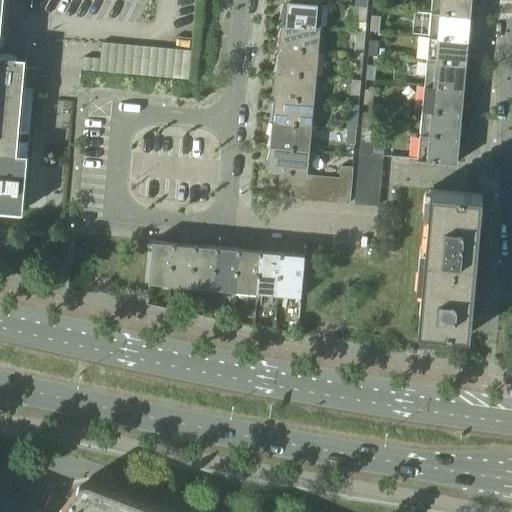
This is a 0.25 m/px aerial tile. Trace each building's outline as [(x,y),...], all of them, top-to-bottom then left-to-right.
[(0,0),(0,209),(22,212),(27,154),(6,152),(12,86),(32,88),(31,88),(33,88),(35,68),(33,68),(33,69),(24,68),(25,57),(16,56),(15,56),(0,54),(0,0)] [(281,23),(319,27),(321,3),(294,0),(283,0),(279,14),(282,15),(281,23)] [(432,0),(431,11),(468,15),(469,14),(470,14),(470,13),(468,13),(469,5),(471,5),(471,0),(432,0)] [(367,7),(359,6),(357,21),(366,22),(367,7)] [(431,11),(429,36),(466,39),(466,38),(468,38),(467,38),(467,29),(469,29),(470,17),(468,17),(468,15),(431,11)] [(371,15),(370,30),(379,31),(380,16),(371,15)] [(279,48),(317,51),(319,27),(281,23),(281,26),(277,39),(280,39),(279,48)] [(355,45),(364,46),(365,31),(356,30),(355,45)] [(429,36),(427,60),(464,64),(464,63),(466,63),(466,62),(464,62),(465,54),(467,54),(468,41),(466,41),(466,39),(429,36)] [(369,39),(367,55),(376,55),(378,40),(369,39)] [(82,69),(99,71),(188,80),(191,51),(173,49),(101,42),(100,59),(83,57),(82,69)] [(277,72),(315,76),(317,51),(279,48),(279,51),(275,63),(278,64),(277,72)] [(353,70),(361,71),(363,56),(354,55),(353,70)] [(427,60),(424,85),(462,89),(462,87),(464,87),(462,87),(463,78),(465,78),(466,66),(464,66),(464,64),(427,60)] [(367,64),(365,79),(374,79),(375,65),(367,64)] [(275,97),(313,100),(315,76),(277,72),(277,76),(273,88),(275,88),(275,97)] [(350,94),(359,95),(360,80),(352,79),(350,94)] [(424,85),(422,109),(460,113),(460,112),(461,112),(461,111),(460,111),(461,102),(462,102),(463,90),(462,90),(462,89),(424,85)] [(364,89),(363,103),(372,104),(373,89),(364,89)] [(273,121),(311,125),(313,100),(275,97),(275,98),(274,100),(271,112),(273,112),(273,121)] [(348,119),(357,119),(358,104),(350,104),(348,119)] [(422,109),(420,134),(457,137),(458,136),(459,136),(458,135),(458,127),(460,127),(461,115),(460,115),(460,113),(422,109)] [(362,113),(361,128),(369,129),(371,114),(362,113)] [(270,146),(309,149),(311,125),(273,121),(272,125),(269,137),(271,137),(270,146)] [(346,143),(355,144),(356,129),(347,128),(346,143)] [(359,153),(373,155),(375,130),(361,129),(359,153)] [(457,137),(420,134),(418,158),(416,157),(416,159),(457,163),(457,162),(455,161),(456,151),(458,152),(459,139),(457,139),(457,137)] [(279,172),(291,173),(303,174),(308,175),(308,174),(306,174),(309,149),(270,146),(270,152),(267,162),(269,162),(268,170),(267,170),(267,171),(279,173),(279,172)] [(359,153),(358,167),(381,169),(382,155),(373,155),(359,153)] [(340,165),(339,177),(351,179),(352,167),(340,165)] [(358,167),(356,179),(368,180),(380,181),(381,169),(358,167)] [(277,196),(289,197),(291,173),(279,172),(279,173),(277,196)] [(289,197),(301,199),(303,174),(291,173),(289,197)] [(301,199),(313,200),(315,175),(308,175),(303,174),(301,199)] [(313,200),(325,201),(327,176),(315,175),(313,200)] [(325,201),(337,202),(339,177),(327,176),(325,201)] [(339,177),(337,202),(349,203),(351,179),(339,177)] [(354,203),(366,204),(368,180),(356,179),(354,203)] [(368,180),(366,204),(378,206),(380,181),(368,180)] [(430,190),(424,262),(476,265),(482,194),(430,190)] [(149,279),(171,281),(174,243),(154,241),(152,240),(149,279)] [(171,281),(192,283),(196,245),(174,243),(171,281)] [(192,283),(214,285),(217,247),(196,245),(192,283)] [(214,285),(235,287),(238,249),(217,247),(214,285)] [(235,287),(257,289),(260,251),(238,249),(235,287)] [(257,289),(278,291),(282,253),(260,251),(257,289)] [(282,253),(278,291),(301,293),(304,254),(302,254),(302,255),(282,253)] [(476,265),(424,262),(418,330),(470,334),(476,265)] [(256,325),(264,325),(265,315),(256,315),(256,325)] [(169,511),(89,481),(88,481),(86,481),(84,481),(83,481),(81,482),(80,483),(78,485),(61,507),(57,511),(169,511)]
